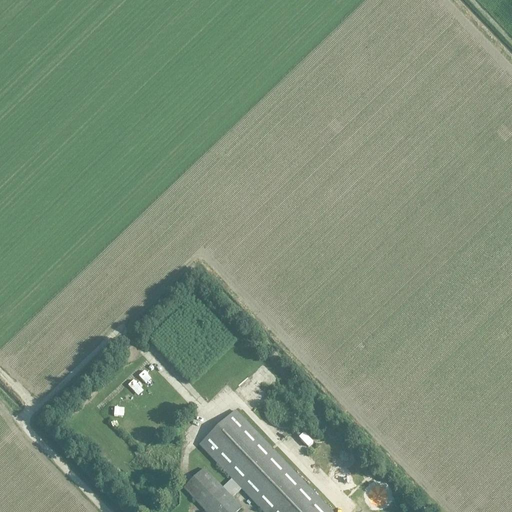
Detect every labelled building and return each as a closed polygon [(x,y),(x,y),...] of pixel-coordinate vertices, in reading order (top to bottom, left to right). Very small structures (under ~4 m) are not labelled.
[(158,333),(171,321),(168,317),(155,329),(158,333)] [(128,356),(132,360),(138,354),(134,350),(128,356)] [(257,374),(265,368),(261,363),(253,368),(257,374)] [(166,405),(173,413),(181,406),(173,398),(166,405)] [(70,419),(74,423),(82,417),(78,412),(70,419)] [(184,490),(205,511),(237,511),(241,509),(232,500),(241,491),(261,511),(330,511),(236,413),(200,447),(231,480),(222,489),(204,470),(184,490)] [(155,414),(148,421),(156,428),(163,421),(155,414)] [(314,444),(306,435),(302,439),(310,448),(314,444)] [(244,509),(246,511),(250,511),(255,507),(250,503),(244,509)]
